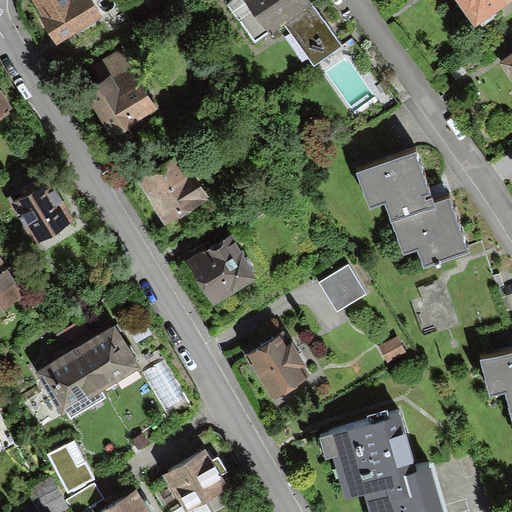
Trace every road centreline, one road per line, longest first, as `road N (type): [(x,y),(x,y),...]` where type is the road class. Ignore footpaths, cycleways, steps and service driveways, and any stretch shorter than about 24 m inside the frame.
road 1 (residential): [(282,511),(0,31)]
road 2 (residential): [(348,0),(511,246)]
